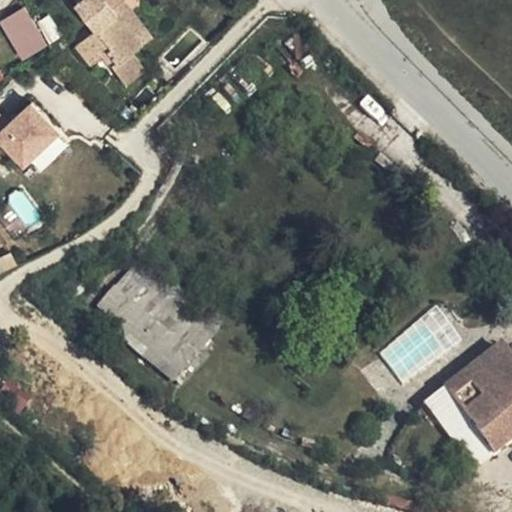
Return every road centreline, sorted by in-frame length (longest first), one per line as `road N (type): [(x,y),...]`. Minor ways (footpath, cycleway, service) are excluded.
road 1 (residential): [(271,0),(152,117),(142,145),(153,171),(145,191),(89,236),(0,285)]
road 2 (track): [(0,312),(198,458),(333,511)]
road 3 (residential): [(330,0),(511,181)]
